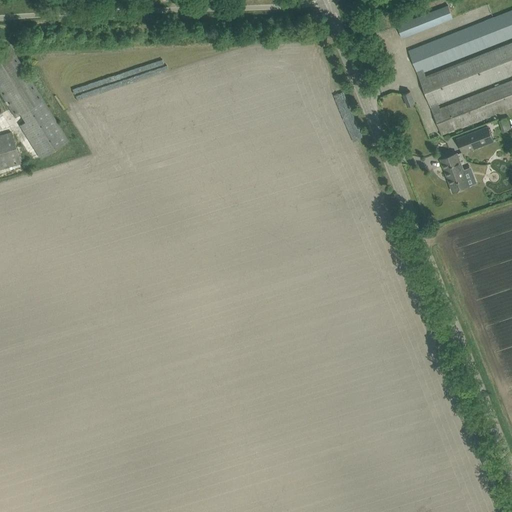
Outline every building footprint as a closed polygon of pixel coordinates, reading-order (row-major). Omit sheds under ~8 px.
[(397,25),(402,38),(454,19),(448,5),(397,25)] [(409,51),(418,74),(422,85),(428,100),(442,134),(451,131),(511,106),(511,81),(442,109),(440,109),(438,104),(511,75),(511,42),(426,76),(424,71),(511,37),(511,11),(484,22),(409,51)] [(0,50),(0,90),(29,138),(21,142),(32,160),(39,155),(41,158),(69,142),(14,53),(9,45),(0,50)] [(403,94),(408,107),(415,104),(411,92),(403,94)] [(499,124),(503,132),(511,128),(508,120),(499,124)] [(493,141),(488,127),(458,139),(463,152),(493,141)] [(23,172),(20,164),(21,164),(12,132),(0,135),(0,177),(8,175),(8,176),(23,172)] [(457,153),(451,156),(441,159),(454,192),(463,189),(469,186),(457,153)]
